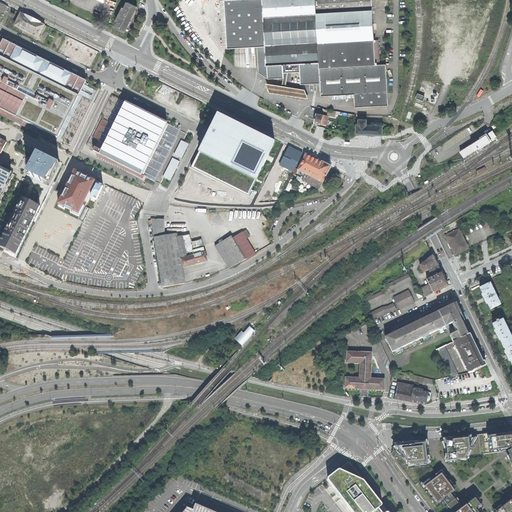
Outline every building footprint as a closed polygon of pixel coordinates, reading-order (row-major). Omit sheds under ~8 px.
[(355,107),(389,104),(386,63),(376,64),(375,38),(374,38),(371,0),(224,0),(224,1),(227,48),(242,47),(257,46),(259,72),(268,79),(279,78),(283,73),(283,64),(300,63),(301,83),(314,82),(313,80),(320,79),(320,82),(321,96),(354,94),(355,107)] [(120,29),(125,32),(126,28),(128,29),(137,11),(136,10),(138,6),(128,2),(125,8),(124,7),(117,20),(118,21),(115,27),(120,29)] [(15,25),(39,37),(45,25),(32,19),(21,13),(15,25)] [(94,96),(99,85),(0,33),(0,114),(56,142),(58,138),(71,145),(82,122),(94,96)] [(305,88),(265,82),(269,91),(308,98),(305,88)] [(155,182),(181,124),(114,92),(86,148),(97,153),(96,155),(95,156),(143,179),(144,177),(155,182)] [(258,195),(281,142),(220,112),(196,163),(258,195)] [(321,124),(323,114),(316,113),(314,122),(321,124)] [(364,133),(382,134),(383,125),(382,125),(382,122),(371,122),(371,124),(367,124),(367,119),(359,119),(359,124),(357,123),(356,133),(364,133)] [(489,141),(496,137),(492,130),(459,152),(463,158),(484,144),(486,147),(491,145),(489,141)] [(185,159),(190,147),(181,143),(176,155),(185,159)] [(294,171),(303,153),(289,146),(280,164),(294,171)] [(36,153),(25,175),(48,186),(59,164),(36,153)] [(303,181),(319,189),(330,167),(316,160),(306,155),(299,170),(306,173),(304,177),(301,176),(299,181),(303,182),(303,181)] [(174,158),(165,177),(174,181),(183,162),(174,158)] [(103,179),(72,163),(53,203),(78,216),(90,190),(96,193),(103,179)] [(0,201),(2,201),(1,196),(5,195),(3,191),(8,190),(6,185),(11,184),(9,179),(13,178),(12,173),(13,171),(0,164),(0,201)] [(190,180),(204,186),(207,178),(193,172),(190,180)] [(20,197),(0,238),(0,248),(17,256),(40,207),(20,197)] [(195,264),(208,261),(202,240),(192,243),(190,235),(183,236),(176,237),(176,233),(165,235),(164,220),(151,219),(152,220),(152,223),(163,288),(175,285),(186,283),(183,267),(195,264)] [(454,255),(468,249),(459,230),(446,237),(447,241),(449,245),(454,255)] [(251,257),(255,254),(242,232),(233,238),(246,260),(251,257)] [(229,268),(246,260),(233,238),(232,236),(215,246),(229,268)] [(60,254),(63,248),(53,242),(50,249),(60,254)] [(427,279),(429,284),(433,292),(433,293),(448,286),(445,280),(435,260),(433,255),(419,265),(423,272),(428,270),(430,272),(431,272),(433,276),(427,279)] [(390,291),(411,281),(408,275),(387,285),(387,286),(385,287),(385,288),(382,289),(383,290),(364,299),(368,306),(386,297),(386,296),(388,295),(388,293),(390,292),(390,291)] [(420,289),(424,296),(433,292),(429,284),(420,289)] [(490,309),(500,305),(490,284),(480,288),(483,294),(482,295),(484,299),(486,304),(487,304),(490,309)] [(393,298),(399,310),(414,302),(408,290),(393,298)] [(450,335),(453,342),(470,334),(469,333),(468,334),(465,329),(468,327),(456,303),(451,305),(422,319),(396,331),(384,337),(392,352),(395,351),(397,355),(404,351),(402,347),(412,343),(414,347),(418,345),(416,341),(422,338),(424,342),(431,339),(429,335),(439,330),(441,334),(444,332),(442,328),(445,326),(447,331),(451,329),(449,325),(452,323),(457,332),(450,335)] [(389,313),(396,310),(392,304),(386,307),(386,306),(383,307),(382,307),(370,313),(374,318),(385,313),(386,313),(389,312),(389,313)] [(500,340),(503,346),(511,341),(511,340),(502,320),(493,325),(496,331),(494,331),(496,336),(499,341),(500,340)] [(242,346),(255,332),(250,327),(244,334),(242,332),(235,339),(242,346)] [(473,372),(474,372),(486,366),(479,352),(473,338),(471,338),(470,334),(453,342),(452,343),(465,369),(466,369),(468,373),(473,372)] [(511,364),(511,341),(503,346),(506,351),(504,352),(507,357),(509,362),(510,361),(511,364)] [(451,377),(457,376),(458,375),(445,347),(438,350),(451,377)] [(364,390),(383,390),(384,379),(370,378),(370,364),(371,364),(372,352),(350,352),(346,352),(346,363),(360,364),(359,377),(345,377),(344,389),(358,389),(359,390),(364,390)] [(414,382),(436,387),(435,380),(411,375),(410,379),(413,380),(414,381),(414,382)] [(427,396),(428,393),(412,390),(412,392),(405,391),(406,387),(407,383),(399,382),(394,399),(402,401),(426,405),(426,402),(427,402),(428,401),(429,400),(429,399),(429,398),(428,397),(428,396),(427,396)] [(446,441),(448,458),(501,452),(510,448),(511,449),(506,452),(511,464),(511,501),(511,500),(496,511),(511,511),(511,430),(500,432),(495,433),(472,435),(458,437),(448,438),(448,440),(446,441)] [(393,449),(392,455),(427,501),(428,502),(428,503),(434,511),(478,511),(476,509),(475,508),(477,507),(472,500),(462,508),(451,494),(454,490),(445,479),(442,474),(438,476),(427,463),(425,443),(422,443),(422,441),(416,441),(394,444),(393,449)] [(374,511),(379,508),(382,506),(382,505),(382,504),(363,479),(350,463),(349,462),(348,463),(339,469),(328,478),(328,479),(328,480),(352,511),(374,511)] [(217,511),(201,505),(195,503),(193,509),(187,506),(181,511),(217,511)]
